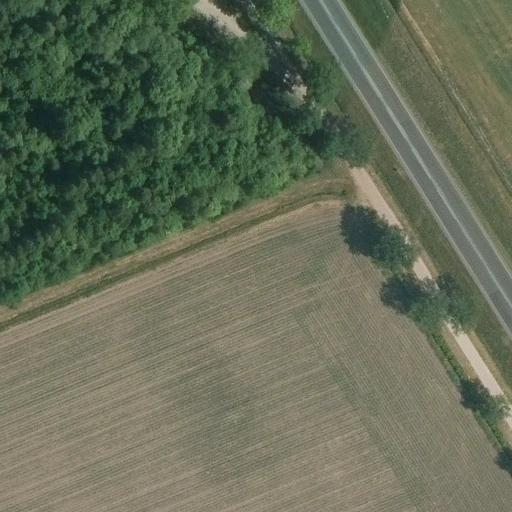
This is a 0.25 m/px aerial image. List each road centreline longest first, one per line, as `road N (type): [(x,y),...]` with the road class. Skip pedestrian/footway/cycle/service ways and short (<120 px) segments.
road 1 (unclassified): [(318,109),(511,419)]
road 2 (trunk): [(511,307),(320,0)]
road 3 (track): [(198,0),(318,109)]
